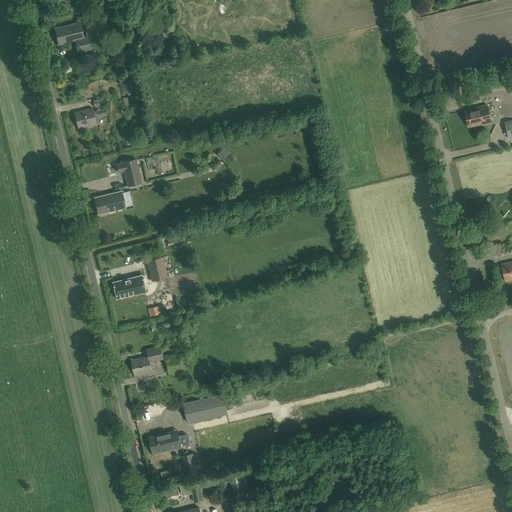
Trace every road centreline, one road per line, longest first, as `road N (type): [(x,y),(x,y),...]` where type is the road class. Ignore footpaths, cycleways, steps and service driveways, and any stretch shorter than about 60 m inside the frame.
road 1 (unclassified): [(148,511),(26,0)]
road 2 (unclassified): [(478,320),(403,0)]
road 3 (unclassified): [(511,455),(478,320)]
